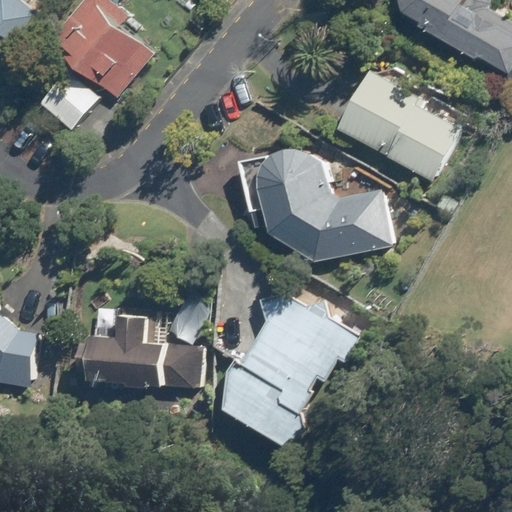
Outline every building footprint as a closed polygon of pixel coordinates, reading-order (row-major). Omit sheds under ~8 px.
[(0,38),(21,55),(54,12),(38,0),(2,0),(0,3),(0,38)] [(163,53),(105,0),(68,40),(126,93),(163,53)] [(511,9),(496,0),(418,0),(414,8),(511,64),(511,9)] [(114,98),(80,70),(52,105),(85,132),(114,98)] [(396,74),(363,131),(450,181),(483,124),(396,74)] [(354,198),(346,192),(344,164),(283,170),(289,231),(330,262),(407,246),(395,190),(354,198)] [(9,284),(0,284),(0,359),(12,369),(12,381),(51,383),(53,333),(38,332),(12,312),(9,284)] [(237,407),(304,445),(370,331),(303,293),(237,407)] [(109,335),(104,378),(213,390),(218,348),(109,335)] [(0,435),(10,415),(0,409),(0,435)]
